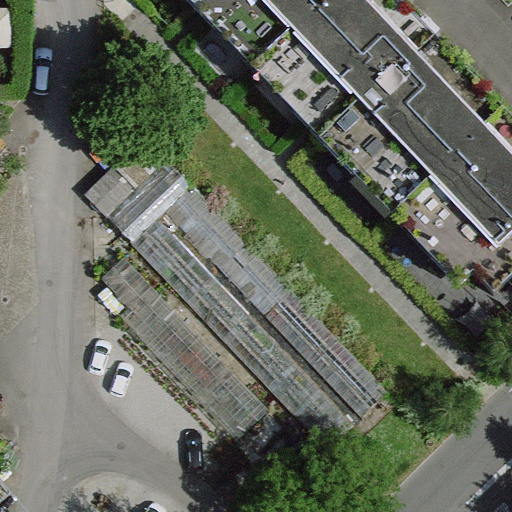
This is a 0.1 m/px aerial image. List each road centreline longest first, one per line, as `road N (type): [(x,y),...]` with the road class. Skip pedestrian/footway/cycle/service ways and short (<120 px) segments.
road 1 (residential): [(64,406),(69,0)]
road 2 (residential): [(64,406),(211,511)]
